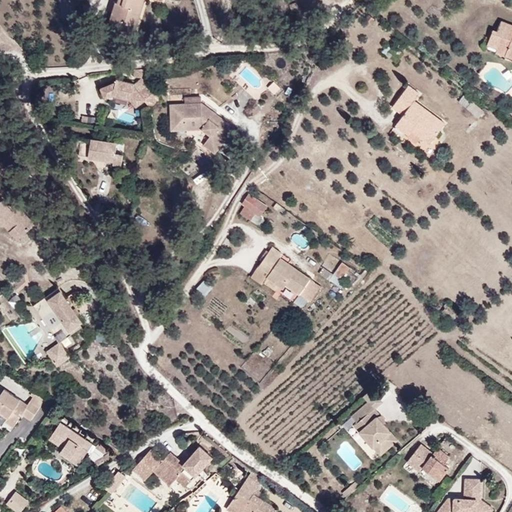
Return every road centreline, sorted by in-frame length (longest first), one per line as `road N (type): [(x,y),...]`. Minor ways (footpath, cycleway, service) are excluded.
road 1 (residential): [(149,338),(25,97),(28,77),(174,63),(217,49),(291,47),(322,30),(349,0)]
road 2 (residential): [(149,338),(194,280),(241,195),(281,159),(310,96),(336,78)]
road 3 (residential): [(326,511),(203,421),(143,360),(149,338)]
